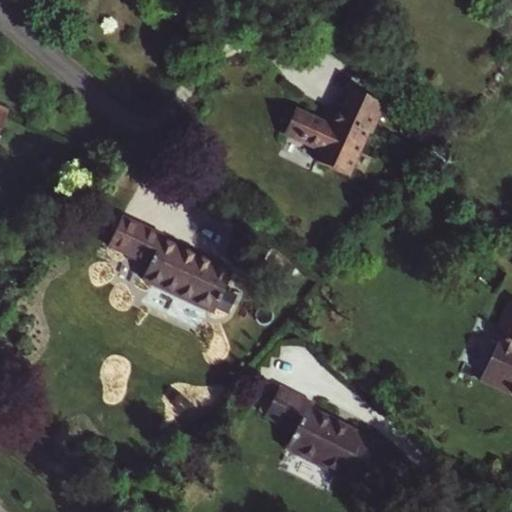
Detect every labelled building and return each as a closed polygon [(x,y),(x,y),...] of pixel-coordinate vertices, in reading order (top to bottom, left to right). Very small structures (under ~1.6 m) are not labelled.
[(332,127),(295,110),(285,134),(321,151),(316,162),(346,176),(367,132),(371,133),(383,105),(349,89),(332,127)] [(0,132),(8,115),(0,111),(0,132)] [(216,313),(234,274),(165,241),(166,238),(124,218),(110,247),(150,266),(144,279),(216,313)] [(511,304),(510,303),(493,341),(498,342),(482,379),(511,392),(511,304)] [(356,486),(377,444),(312,410),(314,405),(280,388),(265,417),(296,433),(286,451),(356,486)]
